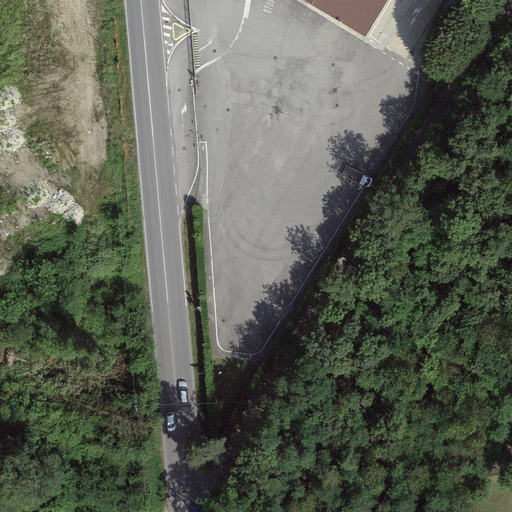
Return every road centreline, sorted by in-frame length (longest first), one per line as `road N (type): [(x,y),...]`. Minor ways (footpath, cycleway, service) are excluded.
road 1 (track): [(200,511),(226,431),(505,0)]
road 2 (secondary): [(141,0),(192,511)]
road 3 (unknown): [(146,47),(237,35),(249,24),(249,0)]
